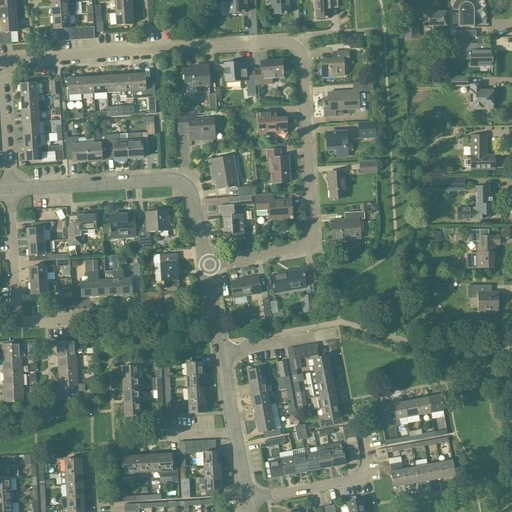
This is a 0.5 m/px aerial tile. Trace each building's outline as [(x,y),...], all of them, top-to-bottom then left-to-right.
[(114,0),(115,13),(132,12),(131,0),(114,0)] [(247,0),(225,0),(225,1),(229,1),(230,14),(248,12),(247,0)] [(289,0),(267,0),(267,3),(271,3),(272,15),(290,14),(289,0)] [(315,0),(317,18),(331,18),(330,2),(338,2),(337,0),(315,0)] [(486,21),(486,10),(485,5),(484,3),(483,0),(482,0),(456,0),(454,2),(452,6),(452,10),(458,10),(458,15),(453,15),(453,25),(461,25),(461,27),(474,27),(473,21),(486,21)] [(75,2),(52,4),(53,17),(69,16),(76,15),(75,6),(75,2)] [(0,7),(0,20),(17,19),(16,6),(0,7)] [(132,12),(115,13),(116,25),(133,24),(132,12)] [(440,26),(446,26),(446,15),(446,12),(424,13),(424,20),(416,20),(416,18),(404,18),(404,38),(416,38),(416,25),(424,25),(424,26),(433,26),(433,28),(432,28),(432,30),(433,32),(435,33),(436,33),(438,33),(440,32),(441,30),(441,28),(440,28),(440,26)] [(53,30),(58,29),(64,29),(70,28),(76,28),(77,28),(77,24),(70,24),(69,16),(53,17),(53,30)] [(5,33),(11,32),(18,32),(17,19),(0,20),(0,24),(1,33),(5,33)] [(478,44),(462,44),(462,52),(469,52),(469,66),(491,66),(491,51),(478,51),(478,44)] [(348,51),(333,52),(334,59),(321,60),(322,77),(344,76),(343,61),(349,61),(348,51)] [(282,61),(261,62),(261,70),(255,70),(256,85),(265,85),(265,79),(283,77),(282,61)] [(246,63),(225,65),(226,82),(246,80),(247,96),(255,96),(254,72),(247,72),(246,63)] [(199,69),(184,70),(185,87),(187,87),(187,92),(197,91),(197,86),(209,85),(208,66),(198,66),(199,69)] [(145,74),(132,75),(133,91),(145,91),(145,95),(152,94),(151,82),(145,82),(145,74)] [(108,93),(120,92),(119,75),(107,76),(108,93)] [(133,98),(133,91),(132,75),(119,75),(120,92),(120,96),(126,96),(126,99),(133,98)] [(94,94),(108,93),(107,76),(93,77),(94,94)] [(81,95),(94,94),(93,77),(80,78),(81,95)] [(450,87),(468,87),(468,77),(450,77),(450,87)] [(70,95),(81,95),(80,78),(68,79),(68,87),(62,88),(63,101),(70,100),(70,95)] [(51,95),(59,94),(58,81),(50,82),(51,95)] [(20,84),(20,97),(38,96),(37,83),(20,84)] [(354,91),(328,93),(329,98),(323,98),(324,117),(335,116),(335,110),(360,109),(359,92),(373,91),(372,83),(354,84),(354,91)] [(493,109),(493,90),(482,90),(482,85),(470,85),(470,110),(493,109)] [(38,96),(20,97),(21,110),(39,109),(38,101),(44,101),(44,96),(38,96)] [(108,117),(121,116),(121,106),(108,107),(108,112),(108,117)] [(134,106),(121,106),(121,116),(134,115),(134,106)] [(21,110),(22,123),(40,122),(39,109),(21,110)] [(276,113),(258,114),(260,136),(286,134),(286,119),(276,120),(276,113)] [(190,139),(213,138),(212,129),(214,129),(213,119),(195,120),(194,114),(178,115),(179,129),(190,128),(190,139)] [(95,144),(86,144),(87,162),(102,161),(101,149),(108,148),(107,135),(106,120),(99,121),(100,136),(94,136),(95,144)] [(22,123),(23,135),(40,134),(40,122),(22,123)] [(359,123),(360,139),(376,138),(375,122),(359,123)] [(136,141),(127,141),(129,159),(143,158),(142,146),(149,146),(148,135),(148,133),(135,133),(136,141)] [(346,133),(327,134),(327,141),(326,141),(327,150),(337,150),(337,157),(346,156),(345,141),(347,140),(346,133)] [(23,135),(24,148),(41,147),(40,134),(23,135)] [(129,159),(127,141),(127,134),(107,135),(108,148),(113,148),(114,160),(129,159)] [(471,168),(471,169),(494,169),(494,156),(486,156),(486,136),(472,136),(472,157),(471,157),(471,158),(467,158),(465,160),(465,166),(467,168),(471,168)] [(87,162),(86,144),(86,138),(78,139),(78,137),(66,138),(67,151),(73,150),(73,163),(87,162)] [(63,160),(63,146),(54,146),(55,161),(63,160)] [(42,160),(41,147),(24,148),(24,161),(42,160)] [(279,150),(267,151),(267,160),(271,159),(273,184),(289,183),(288,174),(289,174),(288,157),(280,158),(279,150)] [(230,157),(209,161),(212,176),(215,175),(217,190),(238,186),(236,175),(233,176),(230,157)] [(359,163),(360,174),(377,173),(376,162),(359,163)] [(445,164),(431,164),(431,174),(445,175),(445,164)] [(344,172),(328,173),(329,191),(330,191),(331,199),(344,198),(344,189),(345,189),(344,172)] [(444,192),(464,192),(464,177),(444,177),(444,178),(432,178),(432,190),(444,190),(444,192)] [(238,196),(253,196),(253,186),(237,187),(238,196)] [(476,187),(476,208),(457,208),(457,219),(482,219),(482,218),(485,215),(495,215),(495,208),(492,205),(492,196),(488,192),(488,187),(476,187)] [(273,195),(255,197),(256,205),(269,204),(270,220),(292,218),(291,202),(274,204),(273,195)] [(252,205),(252,204),(251,196),(229,198),(229,205),(219,206),(220,213),(225,213),(226,218),(223,218),(224,232),(232,232),(232,236),(244,235),(243,214),(234,215),(234,206),(252,205)] [(146,212),(146,220),(137,220),(139,250),(151,250),(150,233),(169,231),(168,211),(146,212)] [(360,239),(359,219),(364,219),(364,212),(350,213),(350,221),(345,221),(345,220),(331,221),(332,241),(360,239)] [(123,215),(109,216),(111,239),(135,237),(133,213),(123,214),(123,215)] [(80,245),(79,237),(79,230),(96,229),(95,215),(78,216),(78,224),(67,225),(68,246),(80,245)] [(27,229),(28,242),(45,241),(44,230),(52,229),(51,222),(32,223),(32,229),(27,229)] [(499,237),(489,237),(489,230),(469,230),(469,241),(478,241),(478,253),(476,253),(476,256),(468,256),(468,268),(493,268),(493,257),(495,257),(495,244),(499,244),(499,237)] [(50,241),(45,241),(28,242),(29,255),(37,255),(38,261),(54,260),(53,252),(51,252),(50,241)] [(177,254),(159,255),(161,281),(164,281),(164,288),(179,287),(177,254)] [(81,297),(94,296),(93,273),(93,260),(86,260),(84,261),(85,276),(88,276),(88,282),(80,282),(81,297)] [(30,267),(31,281),(47,280),(47,273),(55,273),(55,266),(30,267)] [(105,272),(106,281),(107,296),(119,295),(118,271),(105,272)] [(123,271),(118,271),(119,295),(132,294),(131,279),(123,280),(123,271)] [(273,275),(276,288),(276,293),(306,288),(303,271),(289,274),(289,272),(273,275)] [(93,273),(94,296),(107,296),(106,281),(98,281),(98,272),(93,273)] [(232,282),(233,288),(234,298),(261,293),(259,277),(232,282)] [(47,280),(31,281),(31,294),(56,293),(56,286),(48,287),(47,280)] [(481,294),(481,288),(481,286),(467,286),(468,298),(478,298),(478,309),(498,309),(498,294),(481,294)] [(314,295),(302,297),(304,313),(315,311),(314,295)] [(268,299),(261,300),(265,320),(272,319),(268,299)] [(57,342),(58,356),(77,355),(76,341),(57,342)] [(3,359),(22,358),(21,344),(2,345),(3,359)] [(310,345),(312,357),(318,355),(316,344),(310,345)] [(304,346),(307,358),(312,357),(310,345),(304,346)] [(298,347),(301,359),(307,358),(304,346),(298,347)] [(293,348),(295,360),(301,359),(298,347),(293,348)] [(295,360),(293,348),(287,349),(289,361),(295,360)] [(59,371),(78,370),(77,355),(58,356),(59,371)] [(313,359),(316,372),(331,369),(329,356),(313,359)] [(23,373),(22,358),(3,359),(4,374),(23,373)] [(284,378),(289,377),(286,361),(277,362),(280,378),(284,378)] [(187,363),(188,376),(204,375),(203,362),(187,363)] [(248,371),(250,384),(265,381),(271,380),(268,367),(266,368),(265,363),(254,365),(255,370),(248,371)] [(123,367),(123,380),(140,379),(139,366),(123,367)] [(331,369),(316,372),(310,373),(312,385),(333,381),(336,380),(335,375),(333,374),(332,374),(331,369)] [(59,371),(60,385),(78,384),(78,370),(59,371)] [(23,387),(23,373),(4,374),(5,388),(23,387)] [(188,376),(188,389),(205,388),(204,375),(188,376)] [(123,380),(124,392),(140,391),(140,379),(123,380)] [(265,381),(250,384),(252,396),(268,393),(267,387),(272,386),(271,380),(265,381)] [(320,396),(336,393),(335,388),(336,387),(337,386),(336,380),(333,381),(312,385),(314,397),(317,396),(320,396)] [(79,399),(79,392),(85,391),(84,384),(78,384),(60,385),(60,400),(79,399)] [(24,401),(23,387),(5,388),(5,403),(24,401)] [(205,388),(188,389),(189,401),(206,400),(205,388)] [(124,392),(124,404),(141,404),(140,391),(124,392)] [(252,396),(255,408),(270,405),(276,404),(275,399),(269,400),(268,393),(252,396)] [(322,408),(338,405),(336,393),(320,396),(317,396),(319,409),(322,408)] [(429,398),(432,413),(444,411),(441,395),(429,398)] [(419,415),(432,413),(429,398),(416,400),(419,415)] [(206,413),(206,400),(189,401),(190,414),(206,413)] [(407,418),(419,415),(416,400),(404,402),(407,418)] [(400,419),(407,418),(404,402),(392,404),(394,420),(396,426),(401,425),(400,419)] [(141,404),(124,404),(125,417),(141,416),(141,404)] [(382,422),(394,420),(392,404),(379,407),(382,422)] [(255,408),(257,420),(272,417),(270,405),(255,408)] [(340,417),(338,405),(322,408),(325,420),(319,421),(321,428),(333,425),(332,419),(340,417)] [(275,429),(272,417),(257,420),(259,433),(262,432),(264,438),(281,435),(279,428),(275,429)] [(342,427),(344,433),(355,431),(354,425),(342,427)] [(345,439),(346,445),(357,443),(356,437),(345,439)] [(277,444),(278,443),(277,438),(264,441),(266,447),(278,445),(277,444)] [(342,444),(329,447),(333,467),(345,464),(342,444)] [(318,454),(321,469),(333,467),(329,447),(328,445),(323,446),(324,453),(318,454)] [(306,456),(309,471),(321,469),(318,454),(317,454),(311,455),(310,449),(310,448),(304,449),(305,456),(306,456)] [(360,455),(358,449),(347,451),(348,457),(360,455)] [(210,453),(204,453),(204,465),(221,464),(220,452),(217,452),(210,453)] [(160,455),(161,471),(161,477),(173,477),(174,483),(178,482),(180,482),(179,470),(178,470),(173,471),(172,460),(172,455),(170,455),(170,453),(163,453),(163,455),(160,455)] [(377,456),(378,462),(389,460),(388,454),(377,456)] [(147,456),(148,472),(161,471),(160,455),(147,456)] [(136,473),(148,472),(147,456),(135,457),(136,473)] [(305,456),(294,458),(297,473),(309,471),(306,456),(305,456)] [(136,473),(135,457),(122,457),(123,477),(136,477),(136,473)] [(281,461),(281,457),(272,458),(268,459),(269,462),(269,463),(272,477),(272,478),(284,476),(281,461)] [(284,476),(297,473),(294,458),(281,461),(284,476)] [(66,472),(83,471),(82,459),(66,460),(66,472)] [(390,466),(390,464),(389,460),(378,462),(379,468),(390,466)] [(403,469),(406,485),(419,482),(416,467),(415,467),(414,461),(414,460),(409,461),(410,468),(403,469)] [(453,460),(440,463),(443,478),(455,476),(453,460)] [(390,464),(390,466),(391,472),(392,478),(394,487),(406,485),(403,469),(402,462),(390,464)] [(440,463),(428,465),(431,480),(443,478),(440,463)] [(222,477),(221,464),(204,465),(205,478),(222,477)] [(419,482),(431,480),(428,465),(416,467),(419,482)] [(0,479),(11,479),(19,478),(18,466),(10,466),(0,466),(0,479)] [(67,485),(83,484),(83,471),(66,472),(61,472),(60,472),(61,485),(67,485)] [(391,472),(380,474),(381,480),(392,478),(391,472)] [(206,491),(218,490),(222,490),(222,477),(205,478),(205,479),(200,479),(200,484),(205,484),(206,491)] [(0,491),(11,491),(11,479),(0,479),(0,491)] [(67,485),(68,497),(84,496),(83,484),(67,485)] [(0,503),(12,503),(11,491),(0,491),(0,503)] [(84,496),(68,497),(68,509),(85,508),(84,496)] [(348,503),(349,511),(365,511),(363,500),(348,503)] [(0,511),(12,511),(12,503),(0,503),(0,511)]
